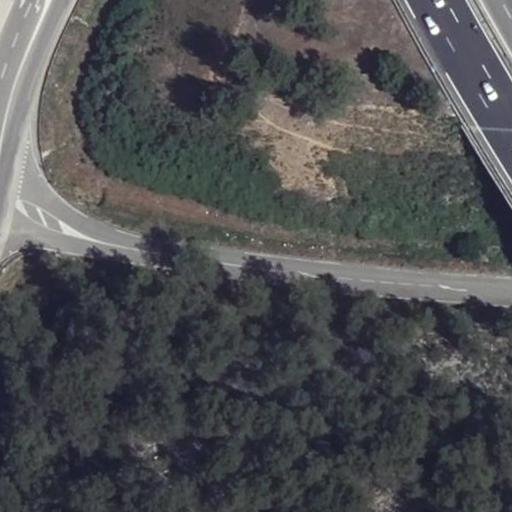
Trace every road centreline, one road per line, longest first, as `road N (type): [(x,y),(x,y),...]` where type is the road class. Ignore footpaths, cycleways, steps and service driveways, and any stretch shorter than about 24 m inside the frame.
road 1 (tertiary): [(0,176),(41,191),(104,235),(182,254),(511,284)]
road 2 (motorway): [(439,0),(511,123)]
road 3 (secondary): [(0,120),(52,0)]
